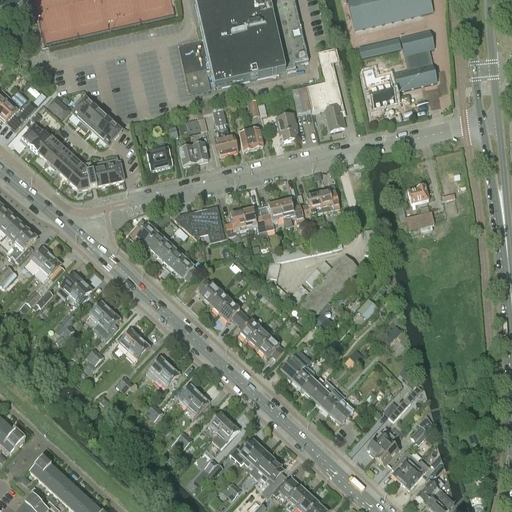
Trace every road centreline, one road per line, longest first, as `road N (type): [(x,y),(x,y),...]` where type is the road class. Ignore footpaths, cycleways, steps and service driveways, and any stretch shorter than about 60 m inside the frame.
road 1 (residential): [(43,114),(93,156),(120,152),(132,203),(482,124)]
road 2 (secondary): [(125,276),(379,511)]
road 3 (unclassified): [(41,69),(193,35),(185,0)]
road 4 (secondary): [(507,258),(498,121)]
road 5 (secondary): [(482,124),(507,258)]
